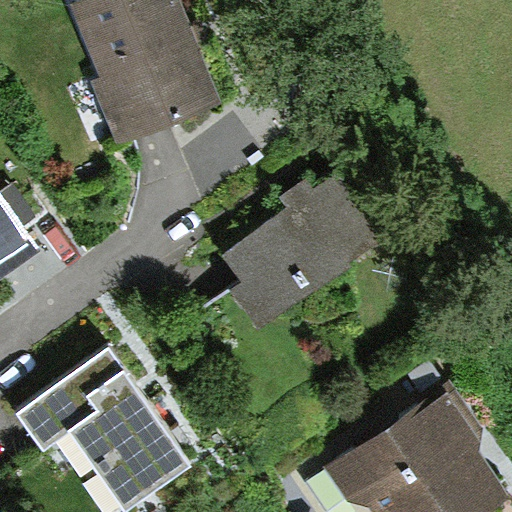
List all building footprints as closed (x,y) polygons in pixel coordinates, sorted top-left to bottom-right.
[(115,131),(221,89),(197,28),(185,0),(72,0),(102,73),(93,77),(115,131)] [(228,277),(258,319),(385,228),(337,161),(307,183),(222,244),(240,269),(228,277)] [(0,178),(0,269),(43,240),(0,178)] [(125,498),(190,452),(148,394),(108,338),(17,402),(46,443),(72,425),(125,498)] [(360,489),(376,511),(466,511),(507,483),(475,438),(484,432),(449,383),(421,403),(415,396),(323,461),(349,496),(360,489)]
